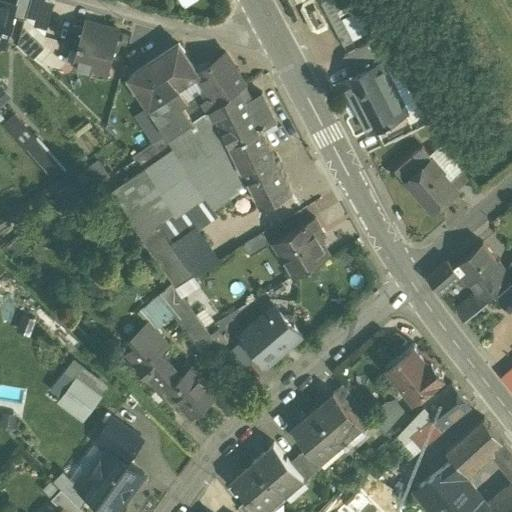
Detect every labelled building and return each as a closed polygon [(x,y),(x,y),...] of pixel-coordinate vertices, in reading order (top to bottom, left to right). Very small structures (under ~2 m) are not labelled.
[(353,0),(320,0),(341,43),(374,28),(362,4),(357,6),(353,0)] [(16,6),(0,1),(0,43),(5,45),(16,6)] [(119,31),(84,22),(83,26),(77,48),(72,67),(92,72),(93,68),(109,66),(119,31)] [(83,26),(72,23),(66,45),(77,48),(83,26)] [(43,47),(22,26),(18,43),(33,57),(43,47)] [(389,54),(379,36),(371,42),(380,62),(382,61),(381,60),(389,54)] [(178,42),(130,76),(150,106),(164,96),(160,91),(186,73),(184,70),(193,63),(178,42)] [(371,42),(345,55),(355,74),(380,62),(371,42)] [(246,83),(225,52),(197,70),(196,70),(198,73),(203,80),(217,102),(245,83),(246,83)] [(355,74),(343,81),(367,131),(407,112),(382,61),(380,62),(355,74)] [(193,63),(184,70),(186,73),(160,91),(164,96),(179,86),(198,73),(196,70),(197,70),(193,63)] [(198,73),(179,86),(188,100),(202,91),(197,84),(203,80),(198,73)] [(188,100),(183,103),(193,119),(212,106),(217,102),(203,80),(197,84),(202,91),(188,100)] [(252,97),(245,83),(241,87),(247,100),(252,97)] [(0,102),(9,95),(0,84),(0,102)] [(150,106),(149,106),(169,136),(186,124),(193,119),(183,103),(188,100),(179,86),(150,106)] [(247,100),(241,87),(217,102),(212,106),(249,181),(262,207),(292,193),(261,129),(247,100)] [(262,92),(252,97),(247,100),(261,129),(276,122),(262,92)] [(174,148),(144,169),(174,212),(177,216),(206,195),(215,208),(241,190),(239,187),(249,181),(212,106),(193,119),(186,124),(194,134),(174,148)] [(51,179),(64,168),(16,110),(3,121),(51,179)] [(169,136),(167,137),(174,148),(194,134),(186,124),(169,136)] [(422,146),(394,170),(406,183),(433,159),(422,146)] [(466,177),(455,158),(445,165),(458,185),(466,177)] [(433,159),(406,183),(429,210),(454,188),(443,174),(445,172),(433,159)] [(160,222),(174,212),(144,169),(112,192),(110,190),(108,192),(109,193),(107,195),(139,238),(160,222)] [(273,241),(294,276),(330,254),(316,232),(321,229),(314,217),(273,241)] [(198,274),(160,222),(139,238),(173,284),(175,287),(198,274)] [(261,235),(246,244),(252,253),(266,244),(261,235)] [(511,277),(506,271),(482,242),(453,266),(446,259),(427,276),(440,291),(454,278),(463,271),(471,280),(478,289),(454,308),(465,320),(499,290),(511,277)] [(465,285),(471,280),(463,271),(454,278),(460,285),(461,286),(463,286),(465,285)] [(511,277),(499,290),(510,303),(511,301),(511,277)] [(173,284),(129,324),(134,329),(134,330),(145,342),(146,342),(174,317),(205,358),(218,346),(175,287),(173,284)] [(285,315),(276,305),(241,336),(266,366),(302,335),(285,315)] [(294,316),(285,315),(293,325),(294,316)] [(145,342),(128,357),(146,378),(164,362),(146,342),(145,342)] [(421,352),(413,343),(387,365),(414,398),(443,374),(424,350),(421,352)] [(218,397),(191,367),(179,378),(164,362),(146,378),(156,389),(160,385),(192,420),(218,397)] [(511,367),(501,377),(511,388),(511,367)] [(62,401),(83,417),(98,397),(77,381),(62,401)] [(360,402),(343,383),(334,391),(350,410),(360,402)] [(453,383),(425,407),(443,428),(470,406),(453,383)] [(0,409),(21,411),(23,388),(0,386),(0,409)] [(333,393),(313,410),(341,442),(361,425),(362,423),(350,410),(334,391),(333,390),(332,391),(333,393)] [(397,401),(376,419),(389,434),(410,416),(397,401)] [(375,421),(360,402),(350,410),(362,423),(361,425),(365,430),(375,421)] [(425,407),(397,435),(413,454),(443,428),(425,407)] [(341,442),(313,410),(293,427),(292,426),(291,427),(308,447),(319,460),(321,459),(341,442)] [(485,418),(447,452),(454,460),(465,473),(492,450),(503,441),(485,418)] [(141,440),(112,419),(96,441),(109,450),(109,449),(126,461),(141,440)] [(511,452),(503,441),(492,450),(503,465),(511,457),(511,452)] [(290,462),(273,442),(272,444),(273,445),(253,462),(281,494),(301,477),(302,476),(290,462)] [(319,460),(308,447),(299,454),(315,472),(325,464),(321,459),(319,460)] [(109,450),(89,478),(95,482),(95,487),(91,493),(93,494),(91,497),(92,503),(98,507),(104,506),(106,503),(116,511),(143,473),(126,461),(109,449),(109,450)] [(315,472),(299,454),(290,462),(302,476),(301,477),(304,482),(315,472)] [(454,460),(421,488),(440,511),(480,511),(485,509),(460,477),(465,473),(454,460)] [(281,494),(253,462),(233,479),(232,478),(230,479),(248,499),(258,511),(259,511),(261,511),(281,494)] [(511,511),(511,483),(486,505),(492,511),(511,511)] [(337,511),(374,511),(379,508),(360,489),(337,511)] [(83,511),(61,490),(51,500),(62,511),(63,510),(64,511),(83,511)] [(259,511),(258,511),(248,499),(238,507),(242,511),(261,511),(259,511)]
